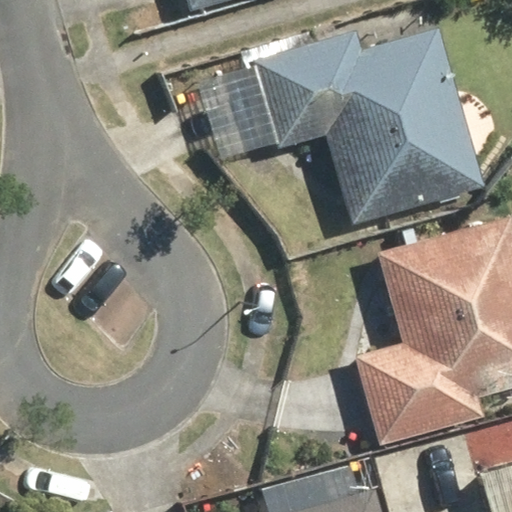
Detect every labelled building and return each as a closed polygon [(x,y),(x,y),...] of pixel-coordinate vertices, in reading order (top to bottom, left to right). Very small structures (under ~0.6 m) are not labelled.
[(173,0),(178,14),(227,0),(173,0)] [(341,226),(472,188),(427,31),(350,53),(340,21),(244,49),(247,61),(241,63),(246,79),(188,96),(207,160),(264,144),(266,151),(315,137),(341,226)] [(511,387),(511,264),(500,219),(367,255),(392,347),(342,360),(366,448),(472,419),(466,400),(511,387)] [(511,511),(511,464),(465,478),(473,511),(511,511)] [(257,511),(368,511),(363,492),(350,496),(342,467),(252,491),(257,511)]
